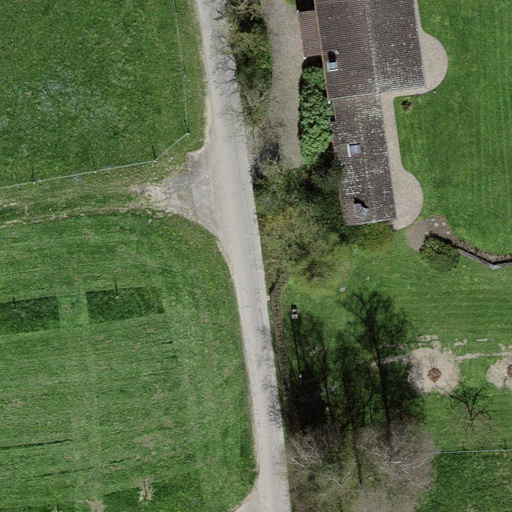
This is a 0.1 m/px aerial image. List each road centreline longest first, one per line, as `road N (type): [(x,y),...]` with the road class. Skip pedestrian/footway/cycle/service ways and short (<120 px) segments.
road 1 (track): [(208,0),(239,185),(273,511)]
road 2 (track): [(0,221),(239,185)]
